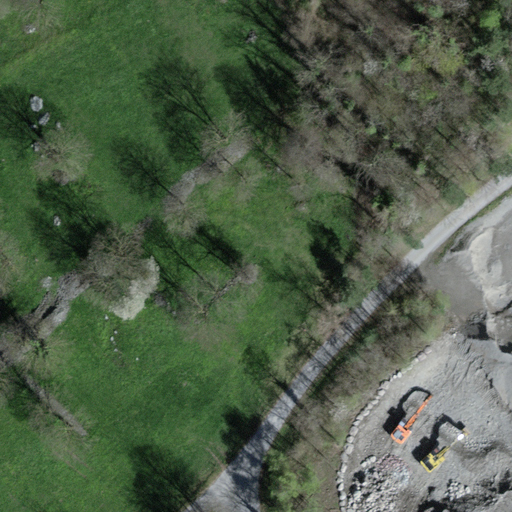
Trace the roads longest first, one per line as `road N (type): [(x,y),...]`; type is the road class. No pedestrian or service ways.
road 1 (unclassified): [(234,471),(319,360),(416,257),(511,174)]
road 2 (track): [(511,388),(416,257)]
